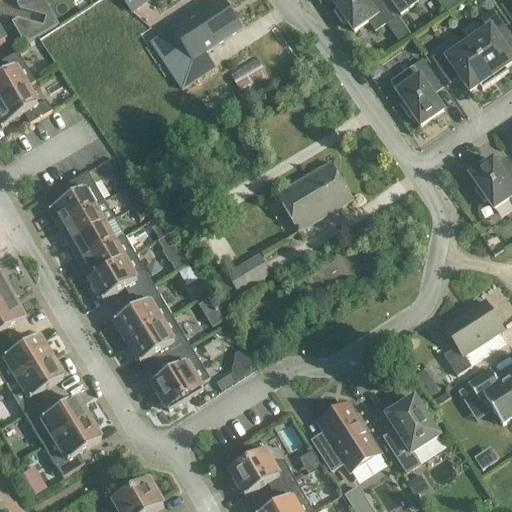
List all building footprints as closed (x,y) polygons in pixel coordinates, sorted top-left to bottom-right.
[(26,46),(60,27),(44,0),(26,0),(17,5),(20,12),(47,18),(44,27),(18,20),(13,24),(26,46)] [(151,0),(120,0),(132,18),(154,3),(151,0)] [(221,0),(220,0),(185,23),(205,55),(242,31),(221,0)] [(373,0),(368,4),(364,0),(331,0),(339,11),(335,14),(344,28),(348,25),(355,35),(369,24),(376,34),(395,22),(379,0),(373,0)] [(389,0),(401,17),(426,0),(389,0)] [(511,1),(501,9),(511,24),(511,1)] [(469,46),(496,84),(509,75),(506,71),(511,66),(511,59),(502,45),(511,38),(495,14),(476,26),(483,36),(469,46)] [(160,40),(150,46),(182,93),(216,71),(205,55),(185,23),(160,40)] [(433,62),(447,83),(457,76),(471,96),(480,89),(483,93),(496,84),(469,46),(447,61),(443,55),(433,62)] [(19,55),(0,65),(0,74),(2,78),(0,79),(0,105),(28,89),(28,90),(36,85),(19,55)] [(441,87),(424,63),(391,85),(404,105),(400,108),(410,121),(414,119),(421,130),(444,114),(431,94),(441,87)] [(373,82),(384,75),(377,65),(366,72),(373,82)] [(0,125),(2,130),(25,117),(31,127),(54,114),(47,103),(39,108),(28,90),(28,89),(0,105),(0,125)] [(494,163),(492,164),(471,178),(479,189),(475,192),(484,206),(488,203),(495,213),(509,203),(511,206),(511,179),(508,182),(498,168),(494,163)] [(300,236),(353,204),(331,167),(278,199),(300,236)] [(50,212),(60,230),(95,210),(106,204),(89,175),(66,188),(72,199),(50,212)] [(126,199),(133,211),(142,206),(134,194),(126,199)] [(133,211),(141,224),(150,218),(142,206),(133,211)] [(71,248),(106,227),(95,210),(60,230),(71,248)] [(152,231),(160,243),(169,237),(161,225),(152,231)] [(71,248),(81,265),(116,245),(106,227),(71,248)] [(164,241),(186,288),(196,283),(174,236),(164,241)] [(126,239),(116,245),(81,265),(91,283),(136,257),(126,239)] [(91,283),(104,304),(126,291),(132,301),(154,287),(136,257),(91,283)] [(240,298),(273,278),(261,258),(228,278),(240,298)] [(0,310),(14,303),(4,285),(0,287),(0,310)] [(132,301),(138,311),(116,324),(128,346),(173,319),(154,287),(132,301)] [(216,328),(227,323),(214,300),(204,306),(216,328)] [(0,348),(8,344),(2,334),(25,321),(14,303),(0,310),(0,348)] [(458,350),(445,359),(458,380),(472,370),(465,359),(504,334),(486,306),(446,332),(458,350)] [(128,346),(141,367),(164,353),(170,363),(192,349),(173,319),(128,346)] [(49,361),(36,340),(14,354),(8,344),(0,348),(0,380),(5,388),(49,361)] [(204,393),(201,388),(211,381),(192,349),(170,363),(175,372),(153,386),(170,414),(204,393)] [(49,361),(5,388),(24,419),(46,406),(40,396),(62,382),(49,361)] [(432,399),(447,389),(432,367),(418,377),(432,399)] [(511,381),(501,389),(492,374),(470,388),(470,389),(463,394),(472,409),(475,407),(476,409),(480,407),(479,405),(485,400),(504,429),(511,423),(511,381)] [(223,394),(237,386),(232,377),(218,386),(223,394)] [(46,406),(24,419),(42,450),(87,422),(74,401),(52,415),(46,406)] [(400,411),(398,408),(387,415),(389,418),(387,419),(402,442),(390,450),(408,477),(421,468),(413,457),(440,439),(416,401),(400,411)] [(319,427),(325,437),(313,445),(333,475),(345,467),(351,477),(381,458),(349,407),(339,414),(337,411),(327,418),(329,420),(319,427)] [(78,457),(100,444),(87,422),(42,450),(62,481),(84,467),(78,457)] [(281,457),(303,446),(291,423),(269,434),(281,457)] [(246,500),(269,487),(274,497),(297,484),(284,462),(274,468),(264,451),(230,471),(246,500)] [(422,480),(410,488),(417,499),(429,491),(422,480)] [(159,511),(165,509),(148,481),(113,501),(119,511),(159,511)] [(313,511),(297,484),(274,497),(280,506),(269,511),(313,511)] [(373,511),(358,489),(345,498),(353,511),(373,511)]
